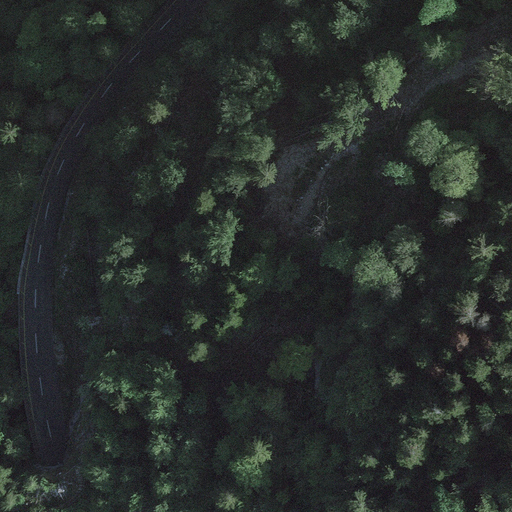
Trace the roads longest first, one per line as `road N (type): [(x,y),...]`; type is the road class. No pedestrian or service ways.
road 1 (secondary): [(178,0),(89,111),(56,174),(43,221),(32,306),(36,370),(77,511)]
road 2 (track): [(307,168),(376,109),(511,24)]
